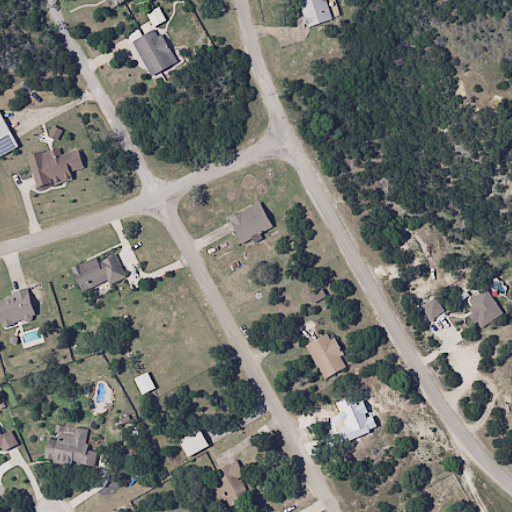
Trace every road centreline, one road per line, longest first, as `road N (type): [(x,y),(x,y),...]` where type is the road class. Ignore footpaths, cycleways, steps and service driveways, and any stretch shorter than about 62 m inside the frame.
road 1 (residential): [(511,478),(456,427),(351,255),(275,111),(236,0)]
road 2 (residential): [(161,196),(224,323),(339,511)]
road 3 (residential): [(291,140),(135,206),(0,251)]
road 4 (residential): [(55,0),(161,196)]
